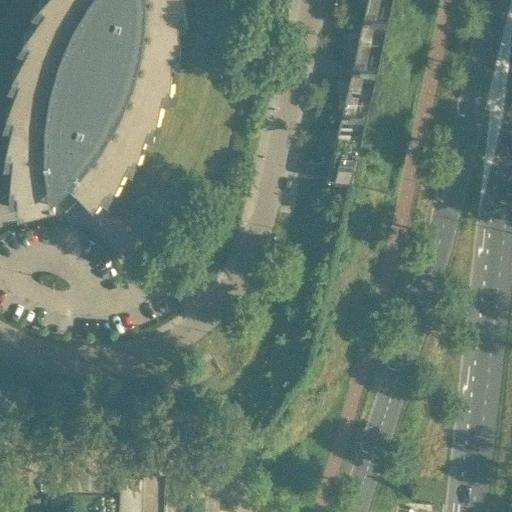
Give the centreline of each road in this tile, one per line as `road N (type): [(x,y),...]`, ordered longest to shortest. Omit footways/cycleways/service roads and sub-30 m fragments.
road 1 (residential): [(0,333),(61,355),(115,355),(187,324),(215,297),(254,222),(310,0)]
road 2 (primary): [(493,0),(452,187),(354,511)]
road 3 (primary): [(511,137),(470,511)]
